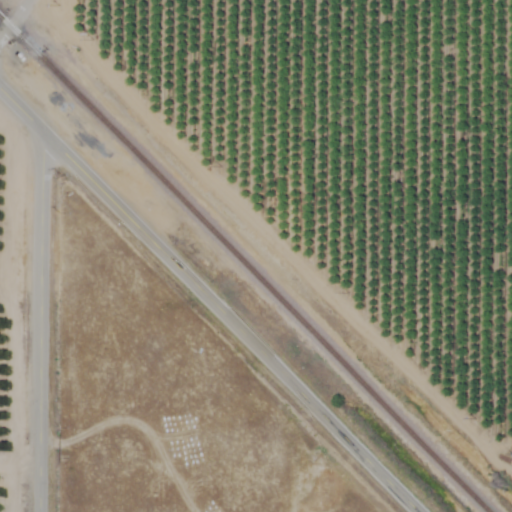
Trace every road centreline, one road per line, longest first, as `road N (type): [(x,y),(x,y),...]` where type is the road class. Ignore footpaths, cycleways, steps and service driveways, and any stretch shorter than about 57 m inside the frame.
road 1 (secondary): [(417,511),(0,91)]
road 2 (tertiary): [(45,511),(41,132)]
